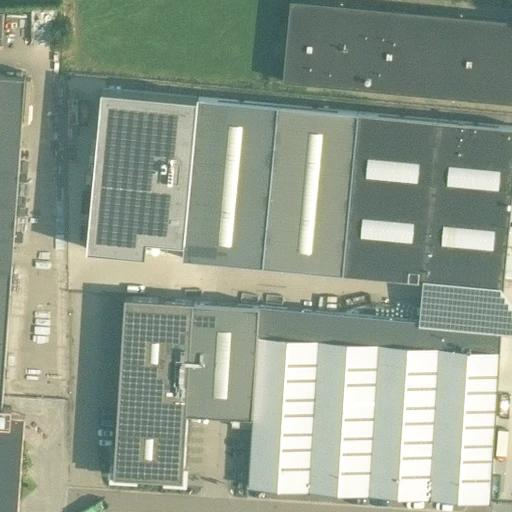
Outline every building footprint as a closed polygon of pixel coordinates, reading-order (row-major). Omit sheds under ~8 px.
[(511,19),(302,0),(290,0),(282,80),(511,102),(511,19)] [(25,67),(0,65),(0,511),(17,511),(25,414),(11,413),(11,407),(1,406),(25,67)] [(182,257),(342,273),(503,288),(505,274),(511,274),(511,225),(509,225),(511,194),(511,126),(197,96),(182,257)] [(250,427),(251,416),(258,305),(124,296),(113,475),(162,478),(182,479),(183,466),(186,412),(231,414),(230,426),(250,427)] [(511,328),(258,305),(251,416),(250,427),(247,484),(488,500),(493,434),(511,435),(511,328)]
